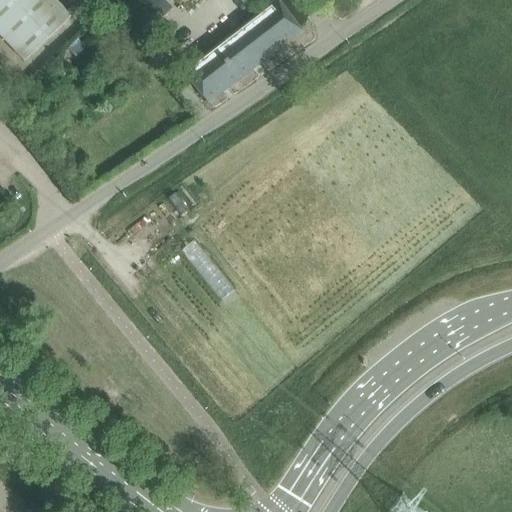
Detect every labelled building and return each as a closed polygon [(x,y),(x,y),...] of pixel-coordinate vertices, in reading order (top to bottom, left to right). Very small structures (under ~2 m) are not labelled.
[(0,0),(0,35),(25,61),(71,17),(55,0),(0,0)] [(108,11),(118,0),(98,0),(97,1),(108,11)] [(162,0),(122,0),(151,28),(171,9),(162,0)] [(252,68),(261,61),(300,30),(277,0),(184,71),(208,101),(222,90),(227,87),(252,68)] [(180,215),(164,194),(161,190),(153,196),(156,200),(173,221),(180,215)]
